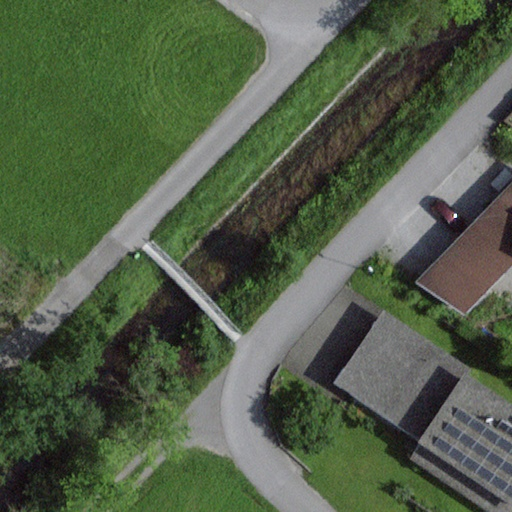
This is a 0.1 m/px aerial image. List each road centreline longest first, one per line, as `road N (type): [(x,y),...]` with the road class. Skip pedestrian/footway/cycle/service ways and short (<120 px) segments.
road 1 (track): [(141,229),(268,354),(108,511)]
road 2 (residential): [(268,354),(511,95)]
road 3 (track): [(141,229),(322,37)]
road 4 (track): [(0,378),(141,229)]
road 5 (residential): [(268,354),(259,434),(272,473),(318,511)]
